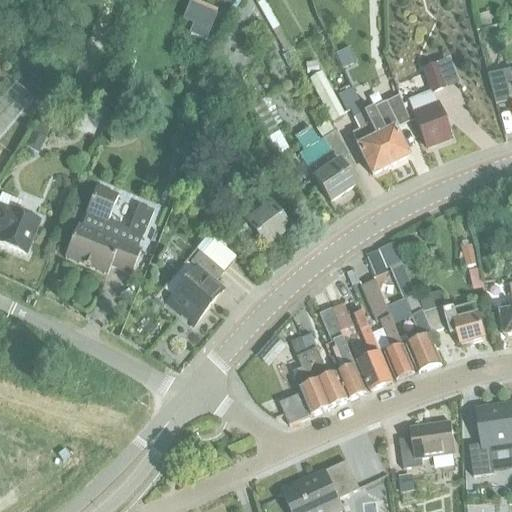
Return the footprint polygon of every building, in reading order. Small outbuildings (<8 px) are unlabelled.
[(195,0),(186,27),(212,36),(223,6),(204,0),(195,0)] [(244,0),(218,50),(226,62),(257,12),(251,0),(244,0)] [(254,0),(285,55),(293,51),(264,0),(254,0)] [(355,46),(341,49),(348,83),(362,81),(355,46)] [(424,74),(432,92),(433,96),(444,92),(436,70),(424,74)] [(511,71),(489,77),(496,108),(511,104),(511,71)] [(308,82),(332,125),(344,118),(321,75),(308,82)] [(361,108),(354,97),(351,91),(338,98),(347,115),(350,113),(360,132),(351,136),(372,179),(391,169),(364,116),(361,108)] [(433,96),(432,92),(408,101),(427,152),(451,143),(433,96)] [(387,105),(364,116),(391,169),(409,160),(395,132),(410,125),(399,99),(388,105),(387,105)] [(298,157),(314,181),(330,206),(355,190),(339,166),(350,159),(326,124),(315,131),(321,141),(319,143),(309,129),(293,139),(303,153),(298,157)] [(25,149),(38,156),(46,140),(33,133),(25,149)] [(243,133),(227,147),(220,138),(204,150),(210,158),(206,161),(215,173),(252,144),(243,133)] [(87,216),(88,216),(83,229),(78,228),(65,260),(108,277),(111,269),(131,278),(141,254),(137,252),(143,239),(144,240),(155,214),(140,207),(129,232),(109,223),(119,199),(98,190),(87,216)] [(0,246),(26,257),(39,223),(9,211),(9,212),(0,207),(0,246)] [(254,236),(266,251),(289,233),(270,209),(258,218),(250,207),(226,225),(242,245),(254,236)] [(211,232),(200,248),(230,270),(242,254),(211,232)] [(223,276),(199,255),(190,266),(196,271),(166,306),(193,328),(223,293),(215,285),(223,276)] [(416,298),(412,289),(402,264),(391,269),(406,303),(416,298)] [(476,267),(477,286),(487,286),(486,267),(476,267)] [(376,283),(362,289),(377,326),(381,324),(393,353),(385,356),(397,384),(415,376),(376,283)] [(511,286),(510,287),(510,289),(511,299),(511,312),(501,315),(505,339),(511,337),(511,286)] [(424,314),(433,335),(449,331),(451,338),(458,336),(461,349),(486,342),(479,317),(476,305),(445,314),(444,310),(440,298),(421,304),(424,314)] [(333,311),(342,334),(353,329),(344,307),(333,311)] [(339,375),(350,403),(368,396),(356,368),(342,334),(333,311),(320,317),(333,345),(335,343),(347,372),(339,375)] [(432,335),(433,335),(424,314),(413,319),(422,342),(408,348),(420,376),(442,368),(436,353),(440,352),(432,335)] [(356,318),(372,359),(359,365),(371,394),(393,385),(380,355),(363,315),(356,318)] [(339,375),(330,379),(318,351),(317,351),(311,336),(302,340),(299,333),(297,334),(319,384),(331,411),(350,403),(339,375)] [(331,411),(319,384),(297,334),(293,336),(296,343),(292,345),(302,370),(293,375),(301,392),(303,397),(292,402),(301,423),(312,419),(331,411)] [(470,448),(474,480),(494,478),(491,452),(511,449),(511,406),(477,411),(482,447),(470,448)] [(400,443),(404,472),(424,470),(423,462),(456,457),(452,425),(411,431),(412,441),(400,443)] [(340,502),(360,493),(347,464),(314,480),(312,481),(311,483),(283,497),(290,511),(337,511),(343,510),(340,502)] [(411,478),(399,479),(401,496),(413,494),(411,478)]
